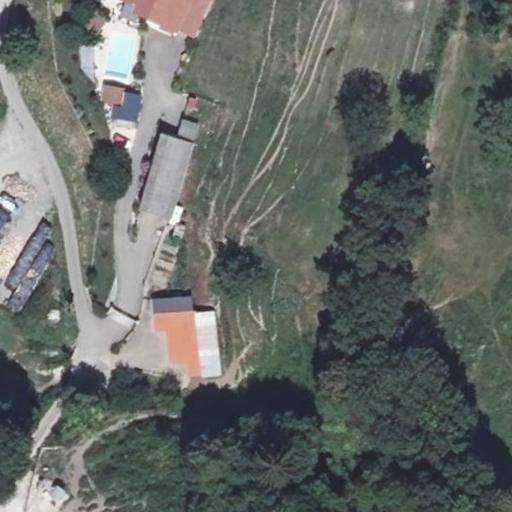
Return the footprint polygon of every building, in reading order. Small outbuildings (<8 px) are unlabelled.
[(116,0),(117,1),(147,11),(145,18),(177,30),(187,0),(116,0)] [(98,90),(95,105),(112,108),(115,93),(98,90)] [(194,140),(199,124),(183,118),(177,134),(194,140)] [(172,223),(188,147),(154,140),(139,217),(172,223)] [(194,313),(192,296),(150,299),(153,335),(166,334),(169,379),(220,375),(216,311),(194,313)] [(51,488),(26,511),(54,511),(65,502),(51,488)]
